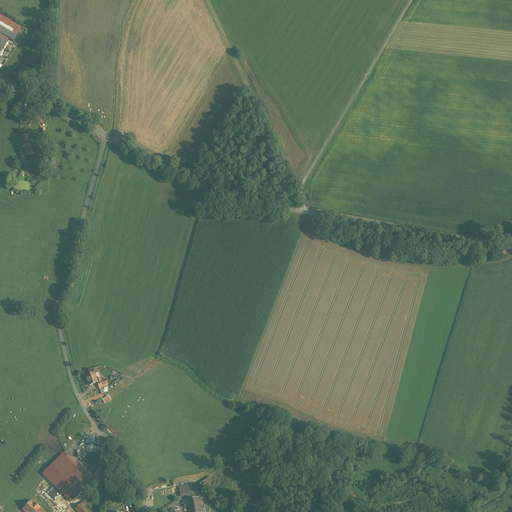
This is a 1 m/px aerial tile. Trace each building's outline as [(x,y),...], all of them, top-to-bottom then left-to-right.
[(0,46),(4,48),(9,40),(13,42),(21,29),(0,16),(0,46)] [(30,134),(21,134),(22,147),(28,146),(28,153),(38,152),(37,140),(31,141),(30,134)] [(94,374),(86,377),(89,386),(97,383),(101,382),(101,381),(100,379),(97,380),(94,374)] [(105,380),(101,381),(101,382),(97,383),(99,389),(107,386),(105,380)] [(52,465),(80,493),(92,481),(84,473),(83,475),(62,455),(52,465)] [(209,479),(200,485),(202,488),(211,482),(209,479)] [(190,485),(178,487),(180,495),(192,493),(193,496),(199,494),(198,493),(200,493),(198,486),(191,487),(190,485)] [(116,489),(108,489),(108,497),(116,497),(116,489)] [(198,498),(186,501),(187,506),(188,511),(189,511),(188,511),(201,511),(200,509),(198,498)] [(96,511),(85,500),(75,510),(77,511),(96,511)] [(43,511),(32,501),(22,510),(23,511),(43,511)]
